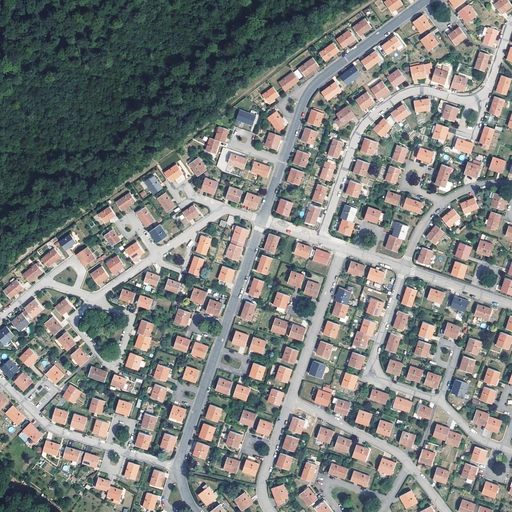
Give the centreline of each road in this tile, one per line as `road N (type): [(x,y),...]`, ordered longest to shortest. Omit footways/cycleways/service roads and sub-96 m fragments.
road 1 (residential): [(511,20),(482,92),(461,99),(411,90),(365,121),(319,239)]
road 2 (residential): [(261,219),(180,469)]
road 3 (residential): [(425,0),(312,84),(281,160)]
road 4 (residential): [(0,380),(57,432),(180,469)]
road 5 (residential): [(404,268),(376,365),(391,385),(440,401)]
road 6 (residential): [(95,304),(74,319),(110,364),(132,320),(100,304)]
road 7 (residential): [(343,247),(291,399)]
road 8 (residential): [(291,399),(408,464)]
road 9 (residential): [(291,399),(262,482),(271,511)]
